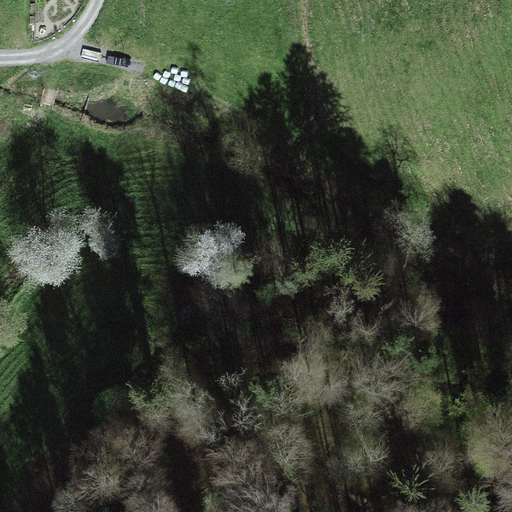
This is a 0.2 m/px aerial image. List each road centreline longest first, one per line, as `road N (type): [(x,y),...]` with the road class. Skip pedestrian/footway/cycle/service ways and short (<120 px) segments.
road 1 (track): [(136,511),(151,301),(117,142),(98,127),(0,183)]
road 2 (track): [(0,57),(57,48),(98,0)]
